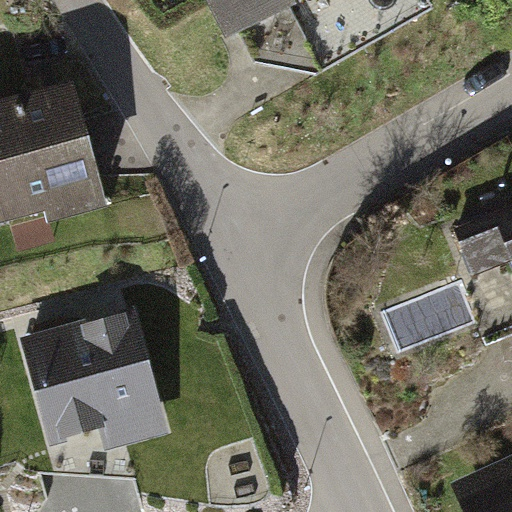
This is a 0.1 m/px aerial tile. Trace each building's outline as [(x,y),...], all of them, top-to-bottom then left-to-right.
[(204,0),(225,38),(290,2),(288,0),(204,0)] [(75,86),(0,102),(0,223),(100,201),(75,86)] [(511,206),(453,229),(474,283),(511,268),(511,206)] [(132,295),(16,329),(49,444),(100,430),(107,454),(173,435),(132,295)] [(511,511),(511,458),(453,486),(464,511),(511,511)]
